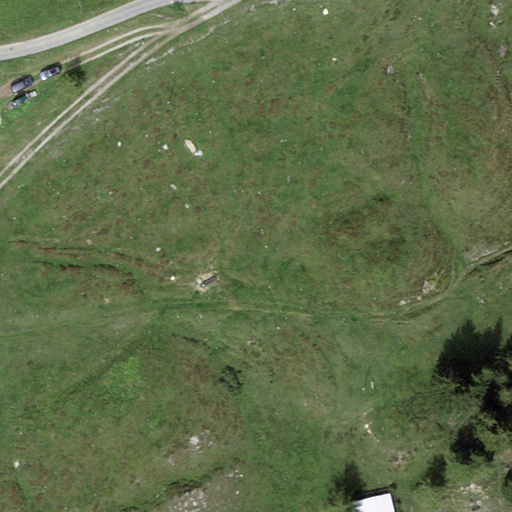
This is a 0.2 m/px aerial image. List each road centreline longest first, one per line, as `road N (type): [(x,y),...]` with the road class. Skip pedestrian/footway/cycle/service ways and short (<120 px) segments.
road 1 (track): [(0,181),(87,94),(151,42),(222,0)]
road 2 (track): [(0,53),(164,0)]
